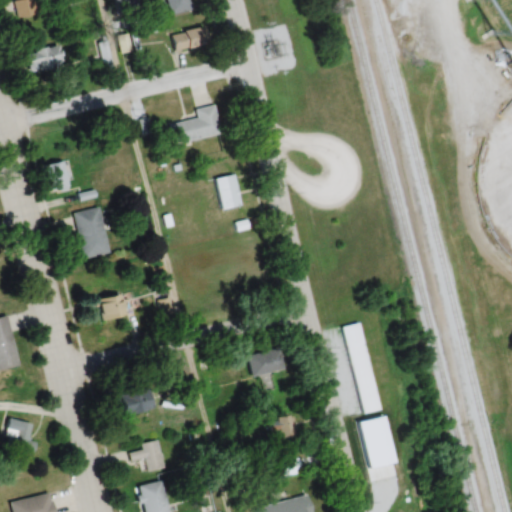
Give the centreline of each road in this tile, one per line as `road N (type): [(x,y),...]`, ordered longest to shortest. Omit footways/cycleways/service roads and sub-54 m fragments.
road 1 (residential): [(348,511),(225,0)]
road 2 (residential): [(92,511),(0,134)]
road 3 (residential): [(59,377),(301,315)]
road 4 (residential): [(0,125),(241,64)]
